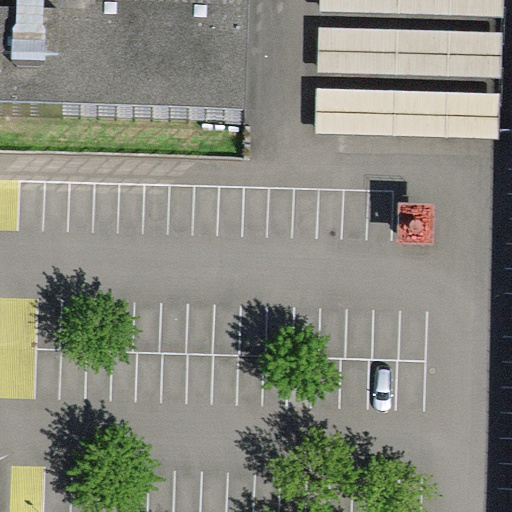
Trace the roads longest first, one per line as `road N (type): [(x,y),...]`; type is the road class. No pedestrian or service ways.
road 1 (unknown): [(0,259),(429,273),(452,283),(458,307),(454,440)]
road 2 (unknown): [(0,432),(454,440)]
